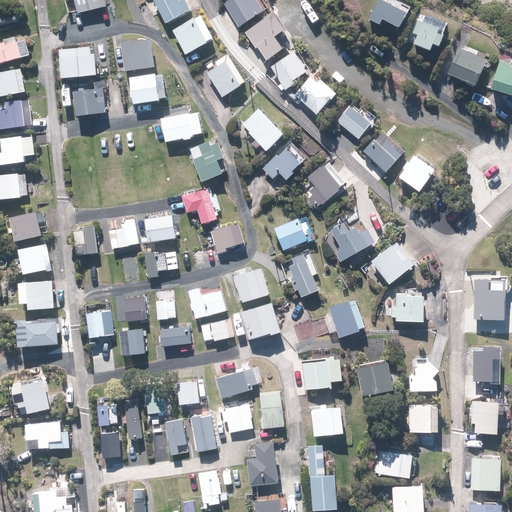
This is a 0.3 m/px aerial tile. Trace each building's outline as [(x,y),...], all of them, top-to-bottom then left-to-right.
[(74,0),(66,2),(69,15),(80,13),(80,14),(108,9),(106,0),(74,0)] [(153,0),(165,23),(189,10),(183,0),(182,0),(178,2),(176,0),(153,0)] [(234,0),(227,4),(241,29),(268,14),(260,0),(234,0)] [(382,0),(371,21),(383,27),(386,21),(403,30),(410,15),(382,0)] [(321,23),(306,5),(300,11),(316,28),(321,23)] [(0,25),(16,22),(13,8),(0,10),(0,25)] [(416,34),(421,36),(417,46),(433,53),(436,46),(442,48),(447,36),(445,36),(450,25),(428,16),(423,27),(420,26),(416,34)] [(205,17),(176,32),(188,56),(217,41),(205,17)] [(273,22),(249,30),(255,46),(263,44),(268,59),(288,52),(287,47),(295,44),(291,33),(288,33),(285,25),(275,29),(273,22)] [(0,65),(32,56),(28,41),(8,47),(7,43),(0,45),(0,65)] [(153,41),(124,45),(128,73),(157,69),(153,41)] [(461,49),(450,75),(478,87),(489,62),(461,49)] [(284,85),(281,87),(284,91),(286,90),(288,92),(298,86),(296,83),(309,75),(308,74),(313,71),(302,52),(274,68),(284,85)] [(209,74),(224,98),(248,84),(230,55),(217,63),(220,68),(209,74)] [(99,56),(63,60),(65,80),(101,77),(99,56)] [(511,65),(503,63),(494,91),(511,96),(511,65)] [(24,70),(0,74),(0,99),(29,93),(24,70)] [(163,100),(170,99),(166,77),(159,78),(159,76),(133,79),(137,106),(163,102),(163,100)] [(315,78),(297,95),(319,118),(342,95),(326,80),(322,85),(315,78)] [(118,81),(107,82),(111,112),(122,111),(118,81)] [(106,90),(76,93),(78,117),(109,114),(106,90)] [(10,111),(0,112),(0,123),(1,123),(2,131),(35,127),(32,101),(9,104),(10,111)] [(341,122),(362,140),(379,121),(366,108),(362,112),(355,106),(341,122)] [(246,128),(259,141),(255,145),(259,150),(263,146),(270,153),(288,136),(263,111),(246,128)] [(197,135),(205,134),(202,115),(192,117),(192,115),(171,118),(172,126),(166,127),(169,142),(187,140),(187,141),(194,140),(194,139),(197,139),(197,135)] [(366,153),(369,156),(366,159),(372,165),(375,161),(390,174),(409,153),(388,134),(381,141),(378,139),(366,153)] [(24,137),(4,140),(7,154),(4,155),(6,167),(28,163),(25,147),(30,146),(29,139),(24,140),(24,137)] [(197,161),(206,184),(227,175),(221,162),(228,159),(222,144),(215,147),(213,143),(202,147),(206,157),(197,161)] [(279,157),(265,170),(274,181),(283,174),(290,182),(299,175),(297,173),(305,165),(292,150),(281,159),(279,157)] [(408,171),(403,178),(423,194),(439,173),(436,171),(439,168),(421,154),(413,165),(411,163),(406,169),(408,171)] [(324,193),(311,203),(317,210),(345,189),(328,167),(313,178),(324,193)] [(0,176),(0,182),(0,184),(0,183),(0,191),(0,192),(1,201),(30,199),(28,175),(22,176),(22,175),(0,176)] [(211,190),(185,198),(190,214),(200,211),(204,225),(220,221),(211,190)] [(44,235),(50,233),(46,214),(40,216),(39,213),(13,219),(19,243),(44,237),(44,235)] [(302,220),(277,230),(286,253),(311,243),(302,220)] [(117,230),(118,238),(115,239),(117,250),(142,245),(137,221),(126,223),(127,225),(125,225),(125,229),(117,230)] [(228,249),(248,244),(242,224),(213,232),(220,255),(229,253),(228,249)] [(348,225),(335,231),(344,248),(341,250),(342,253),(338,255),(343,263),(371,248),(361,228),(352,233),(348,225)] [(404,245),(380,267),(394,281),(398,277),(403,282),(422,264),(404,245)] [(44,247),(23,251),(27,275),(49,271),(44,247)] [(161,277),(160,273),(178,271),(177,254),(158,256),(158,254),(147,255),(149,279),(161,277)] [(295,278),(292,279),(298,293),(301,291),(304,300),(323,292),(310,261),(291,269),(295,278)] [(273,296),(265,270),(248,275),(247,271),(242,273),(243,276),(236,278),(244,305),(273,296)] [(56,282),(31,284),(33,311),(57,310),(56,282)] [(478,282),(478,319),(506,319),(506,292),(498,292),(498,282),(478,282)] [(221,291),(190,298),(194,318),(226,310),(221,291)] [(393,318),(399,319),(399,323),(427,324),(428,298),(394,297),(393,318)] [(159,301),(160,319),(169,318),(169,321),(178,320),(178,300),(159,301)] [(139,308),(128,309),(128,313),(122,314),(123,324),(151,321),(149,301),(139,302),(139,308)] [(334,315),(332,316),(333,321),(336,320),(343,339),(364,331),(363,331),(369,328),(360,303),(355,305),(353,301),(332,309),(334,315)] [(277,305),(244,314),(251,341),(275,335),(275,337),(285,334),(277,305)] [(109,312),(89,315),(92,339),(112,337),(109,312)] [(200,324),(203,340),(212,339),(213,341),(234,337),(230,318),(200,324)] [(30,321),(20,321),(22,349),(62,345),(60,323),(31,325),(30,321)] [(179,342),(182,342),(180,328),(177,328),(176,324),(159,326),(162,350),(180,347),(179,342)] [(145,330),(131,331),(134,355),(148,354),(145,330)] [(477,353),(476,382),(500,383),(500,371),(504,371),(504,349),(487,349),(486,353),(477,353)] [(317,364),(305,365),(308,391),(334,388),(332,363),(324,363),(323,360),(316,361),(317,364)] [(436,380),(443,373),(432,362),(424,370),(418,371),(418,377),(413,377),(413,384),(412,384),(412,393),(441,392),(440,384),(436,380)] [(393,364),(360,370),(364,396),(398,391),(393,364)] [(254,370),(219,379),(225,399),(255,391),(254,387),(258,386),(254,370)] [(30,407),(32,414),(53,410),(47,382),(25,386),(26,393),(20,395),(23,409),(30,407)] [(195,383),(181,384),(183,406),(197,405),(195,383)] [(165,390),(148,393),(151,415),(168,413),(165,390)] [(283,392),(260,395),(264,430),(287,428),(283,392)] [(145,439),(140,401),(127,402),(131,441),(145,439)] [(476,403),(474,424),(479,425),(478,434),(501,435),(503,404),(476,403)] [(103,407),(104,426),(120,424),(119,405),(103,407)] [(324,407),(324,410),(314,411),(317,438),(340,436),(337,409),(329,409),(329,406),(324,407)] [(442,406),(412,406),(412,433),(442,433),(442,406)] [(242,408),(224,411),(226,423),(230,422),(232,433),(245,431),(242,408)] [(193,415),(194,436),(210,435),(208,414),(193,415)] [(182,435),(187,435),(186,420),(169,422),(171,445),(182,444),(182,435)] [(64,423),(30,426),(31,441),(43,440),(44,449),(52,448),(53,450),(68,449),(67,441),(65,441),(64,423)] [(122,433),(104,434),(105,459),(123,458),(122,433)] [(260,460),(251,461),(254,487),(283,483),(278,443),(258,446),(260,460)] [(326,446),(311,448),(315,511),(316,511),(341,510),(338,476),(328,477),(326,446)] [(379,467),(378,475),(414,479),(417,457),(383,452),(381,467),(379,467)] [(474,459),(472,490),(503,492),(505,461),(474,459)] [(219,472),(201,475),(206,506),(222,504),(221,494),(223,494),(219,472)] [(171,478),(161,479),(164,497),(175,495),(171,478)] [(70,499),(78,498),(77,487),(61,489),(61,491),(36,493),(37,511),(75,511),(75,506),(71,506),(70,499)] [(428,511),(427,487),(395,488),(396,511),(428,511)] [(286,511),(285,500),(259,502),(259,511),(286,511)] [(112,504),(112,511),(129,511),(129,503),(112,504)]
